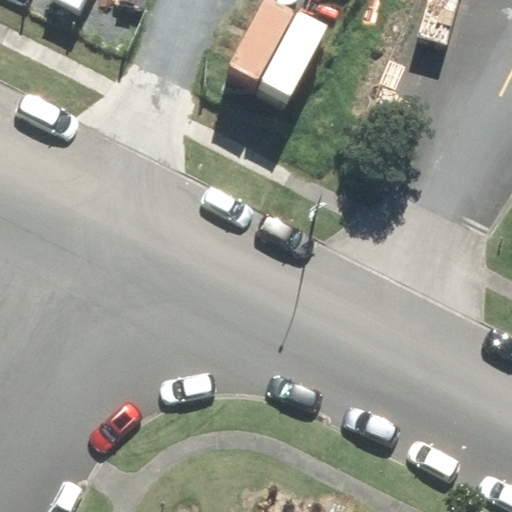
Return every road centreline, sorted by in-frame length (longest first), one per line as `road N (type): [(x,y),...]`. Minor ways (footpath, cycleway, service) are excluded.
road 1 (unclassified): [(127,235),(511,429)]
road 2 (unclassified): [(0,484),(127,235)]
road 3 (unclassified): [(0,170),(127,235)]
